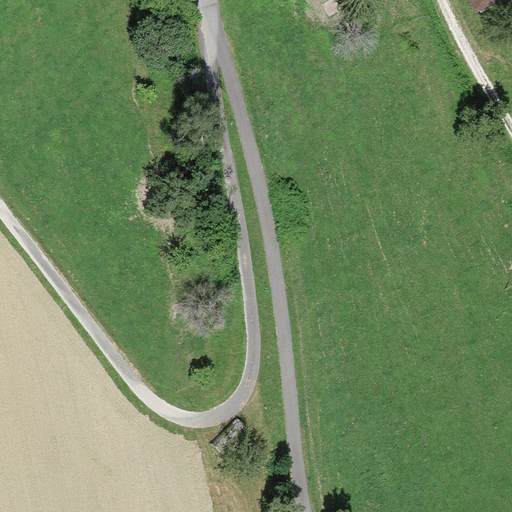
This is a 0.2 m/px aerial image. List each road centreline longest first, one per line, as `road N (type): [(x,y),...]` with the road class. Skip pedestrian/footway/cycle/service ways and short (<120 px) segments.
road 1 (track): [(209,19),(211,79),(252,329),(251,381),(226,414),(184,420),(142,392),(0,207)]
road 2 (track): [(443,0),(511,125)]
